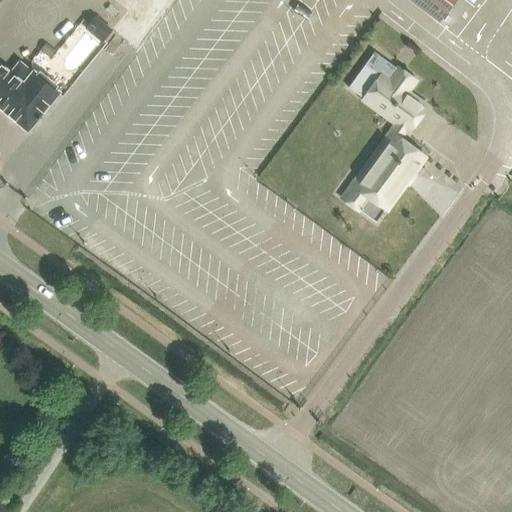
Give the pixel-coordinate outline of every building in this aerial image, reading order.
[(311,8),(299,0),(295,0),(291,7),(306,16),(311,8)] [(412,0),(439,20),(454,0),(412,0)] [(96,15),(86,27),(88,28),(103,41),(110,33),(112,29),(96,15)] [(354,183),(344,198),(358,209),(367,198),(369,199),(371,197),(386,208),(423,157),(399,139),(406,130),(408,130),(425,106),(405,92),(414,80),(377,53),(368,65),(382,75),(365,99),(397,122),(390,132),(394,136),(358,186),(354,183)] [(0,106),(27,129),(58,92),(35,73),(22,88),(0,70),(0,106)]
